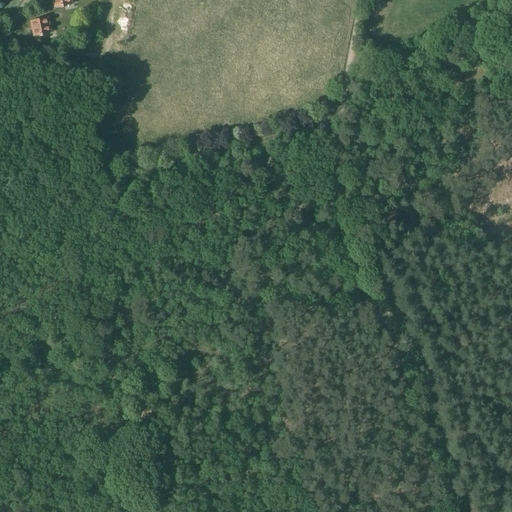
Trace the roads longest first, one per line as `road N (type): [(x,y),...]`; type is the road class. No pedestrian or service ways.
road 1 (unknown): [(340,76),(333,124),(338,211),(377,310)]
road 2 (unknown): [(377,310),(402,360),(451,511)]
